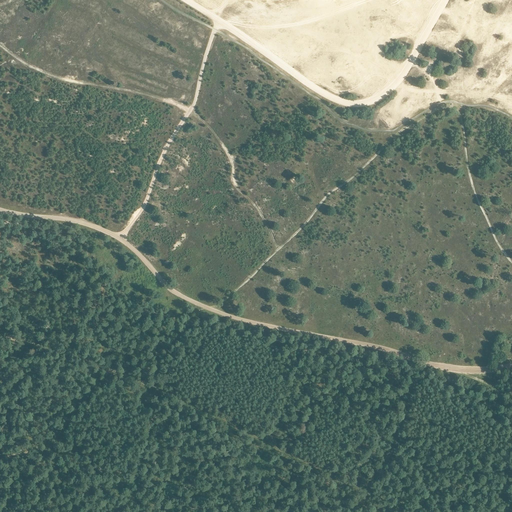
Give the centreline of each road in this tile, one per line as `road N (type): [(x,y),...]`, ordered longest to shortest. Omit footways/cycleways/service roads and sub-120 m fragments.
road 1 (track): [(0,336),(129,377),(366,491)]
road 2 (track): [(279,248),(390,140),(455,105),(473,190),(511,263)]
road 3 (track): [(0,44),(46,73),(147,94),(194,113),(226,150),(238,190),(279,248)]
road 4 (track): [(185,0),(328,96),(357,103),(397,80),(445,0)]
road 5 (track): [(0,459),(52,442),(95,388),(166,347),(200,305)]
road 6 (track): [(118,238),(144,205),(194,103),(220,22)]
road 7 (track): [(0,210),(103,230),(200,305)]
road 8 (track): [(211,309),(420,362)]
road 9 (track): [(422,362),(393,444),(366,491)]
